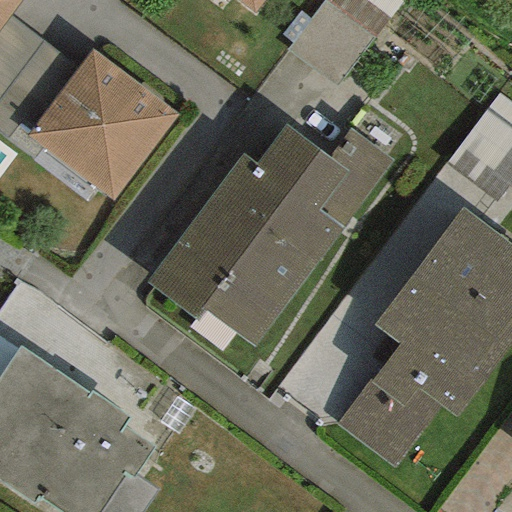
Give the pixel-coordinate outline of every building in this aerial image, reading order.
[(0,0),(0,26),(8,17),(20,0),(0,0)] [(232,0),(252,14),(262,0),(232,0)] [(322,0),(294,40),(345,76),(398,0),(322,0)] [(0,97),(41,43),(8,17),(0,26),(0,97)] [(23,137),(75,69),(41,43),(0,97),(0,136),(15,148),(23,137)] [(178,115),(91,48),(75,69),(23,137),(110,203),(178,115)] [(511,97),(498,88),(450,158),(511,199),(511,97)] [(327,158),(283,125),(254,165),(241,155),(144,284),(196,323),(204,312),(252,348),(341,230),(316,212),(346,172),(327,158)] [(316,212),(341,230),(391,162),(348,130),(327,158),(346,172),(316,212)] [(511,247),(460,209),(372,325),(396,345),(334,425),(392,467),(438,406),(455,419),(511,339),(511,247)] [(121,426),(127,418),(91,394),(88,397),(19,351),(0,378),(0,480),(31,501),(36,495),(62,511),(96,511),(123,472),(132,479),(153,447),(121,426)]
